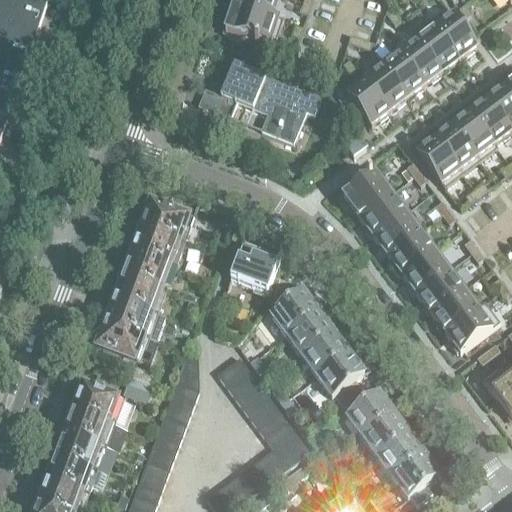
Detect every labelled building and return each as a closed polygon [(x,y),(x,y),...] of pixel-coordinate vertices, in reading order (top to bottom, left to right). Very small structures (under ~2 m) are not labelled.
[(40,10),(9,0),(0,0),(0,151),(13,153),(8,127),(40,33),(37,30),(40,10)] [(231,9),(237,11),(274,23),(281,4),(282,1),(279,0),(232,0),(230,8),(231,9)] [(312,11),(316,0),(307,0),(305,9),(312,11)] [(309,22),(312,11),(305,9),(301,20),(309,22)] [(466,10),(459,15),(466,24),(472,19),(466,10)] [(274,23),(237,11),(227,39),(229,40),(228,41),(241,46),(241,44),(257,49),(257,51),(260,53),(261,51),(270,54),(280,26),(274,23)] [(447,14),(429,27),(459,68),(478,54),(471,45),(447,14)] [(395,17),(388,22),(395,31),(401,27),(395,17)] [(429,27),(412,40),(442,81),(459,68),(429,27)] [(297,31),(293,43),(301,45),(305,34),(297,31)] [(414,45),(397,57),(425,93),(442,81),(412,40),(411,41),(414,45)] [(364,46),(352,43),(350,50),(361,54),(364,46)] [(375,50),(364,46),(361,54),(372,58),(375,50)] [(397,57),(380,70),(407,106),(425,93),(397,57)] [(357,75),(350,65),(344,70),(351,80),(357,75)] [(321,105),(287,91),(234,69),(221,101),(205,94),(198,111),(231,125),(237,109),(267,122),(260,137),(293,151),(306,119),(314,123),(321,105)] [(380,70),(363,83),(390,119),(407,106),(380,70)] [(365,87),(339,107),(353,126),(362,120),(372,133),(390,119),(363,83),(362,84),(365,87)] [(511,101),(505,93),(488,106),(511,137),(511,101)] [(511,138),(511,137),(488,106),(471,118),(495,151),(511,138)] [(495,151),(471,118),(454,131),(478,164),(495,151)] [(344,126),(335,132),(342,140),(350,134),(344,126)] [(478,164),(454,131),(436,144),(461,177),(478,164)] [(367,152),(357,139),(343,149),(353,162),(367,152)] [(461,177),(436,144),(418,158),(443,191),(461,177)] [(407,174),(414,183),(421,178),(414,169),(407,174)] [(504,183),(511,177),(511,173),(509,169),(500,176),(504,183)] [(344,204),(359,224),(396,197),(381,177),(373,183),(371,181),(368,184),(369,185),(356,195),(355,194),(344,202),(345,203),(344,204)] [(414,183),(421,192),(428,188),(421,178),(414,183)] [(479,202),(489,195),(484,188),(475,195),(479,202)] [(470,209),(479,202),(475,195),(465,202),(470,209)] [(410,216),(396,197),(359,224),(362,228),(363,228),(365,231),(365,232),(366,233),(365,234),(371,243),(373,242),(374,244),(410,216)] [(436,212),(443,221),(449,217),(442,207),(436,212)] [(142,234),(184,250),(193,225),(151,209),(142,234)] [(425,235),(410,216),(374,244),(376,247),(377,247),(380,250),(379,251),(380,253),(379,254),(386,263),(387,262),(388,263),(425,235)] [(443,221),(450,231),(457,226),(449,217),(443,221)] [(184,250),(142,234),(133,258),(175,274),(184,250)] [(439,255),(425,235),(388,263),(391,266),(394,269),(394,270),(395,272),(393,273),(400,282),(402,281),(403,282),(439,255)] [(230,247),(219,243),(214,259),(224,263),(230,247)] [(465,250),(472,260),(478,255),(471,246),(465,250)] [(273,302),(279,285),(274,284),(281,267),(265,261),(267,256),(246,248),(243,253),(231,286),(273,302)] [(453,274),(439,255),(403,282),(405,285),(405,286),(406,285),(408,289),(409,291),(408,292),(415,301),(416,300),(417,301),(453,274)] [(472,260),(479,269),(485,264),(478,255),(472,260)] [(133,258),(124,282),(166,298),(175,274),(133,258)] [(468,293),(453,274),(417,301),(419,305),(420,305),(423,308),(422,308),(423,309),(424,310),(422,311),(429,320),(430,319),(431,320),(468,293)] [(124,282),(115,306),(157,322),(166,298),(124,282)] [(494,289),(501,298),(507,293),(500,284),(494,289)] [(279,285),(273,302),(270,309),(276,317),(269,321),(285,343),(319,318),(304,297),(300,300),(295,291),(279,285)] [(482,312),(468,293),(431,320),(434,324),(435,324),(437,327),(437,328),(438,329),(437,330),(443,339),(445,338),(446,340),(482,312)] [(501,298),(508,308),(511,304),(511,299),(507,293),(501,298)] [(190,305),(198,308),(200,302),(179,294),(177,300),(190,305)] [(204,310),(198,308),(190,305),(188,311),(197,315),(197,316),(201,318),(204,310)] [(157,322),(115,306),(106,330),(148,345),(157,322)] [(497,332),(482,312),(446,340),(448,343),(449,343),(452,346),(451,347),(453,348),(451,350),(458,359),(459,357),(461,360),(497,332)] [(334,338),(319,318),(285,343),(301,363),(334,338)] [(148,345),(106,330),(97,353),(106,357),(122,363),(139,369),(148,345)] [(334,338),(301,363),(316,384),(350,359),(334,338)] [(186,349),(173,344),(170,351),(184,356),(186,349)] [(492,364),(501,357),(496,351),(487,358),(492,364)] [(482,371),(492,364),(487,358),(477,365),(482,371)] [(188,359),(176,389),(199,398),(199,363),(188,359)] [(350,359),(316,384),(312,387),(317,394),(321,391),(332,405),(336,402),(342,412),(363,397),(356,387),(366,380),(350,359)] [(225,392),(248,375),(240,364),(217,381),(225,392)] [(260,365),(251,371),(259,382),(268,375),(260,365)] [(511,372),(503,378),(503,379),(511,391),(511,372)] [(130,386),(129,391),(150,399),(157,382),(134,373),(130,386)] [(256,386),(248,375),(225,392),(233,402),(256,386)] [(500,375),(483,388),(511,425),(511,391),(503,379),(503,378),(500,375)] [(264,396),(256,386),(233,402),(241,413),(264,396)] [(176,389),(172,400),(195,408),(199,398),(176,389)] [(154,400),(150,399),(129,391),(128,390),(124,402),(150,411),(154,400)] [(83,392),(74,416),(115,432),(125,407),(83,392)] [(281,410),(288,404),(280,393),(272,398),(281,410)] [(272,407),(264,396),(241,413),(249,424),(272,407)] [(370,406),(363,397),(342,412),(349,421),(346,423),(362,445),(395,420),(380,399),(370,406)] [(195,408),(172,400),(168,410),(192,419),(195,408)] [(288,404),(281,410),(289,422),(297,417),(288,404)] [(279,418),(272,407),(249,424),(257,435),(279,418)] [(168,410),(164,421),(188,429),(192,419),(168,410)] [(115,432),(74,416),(65,440),(107,455),(115,432)] [(287,429),(279,418),(257,435),(265,445),(287,429)] [(395,420),(362,445),(377,466),(411,441),(395,420)] [(164,421),(161,431),(184,440),(188,429),(164,421)] [(295,439),(287,429),(265,445),(273,456),(295,439)] [(184,440),(161,431),(157,442),(180,450),(184,440)] [(295,439),(273,456),(288,476),(310,459),(295,439)] [(107,455),(65,440),(56,463),(98,479),(107,455)] [(411,441),(377,466),(393,486),(426,461),(411,441)] [(157,442),(153,452),(176,461),(180,450),(157,442)] [(153,452),(149,463),(172,472),(176,461),(153,452)] [(326,471),(334,465),(326,454),(318,460),(326,471)] [(288,476),(273,456),(263,463),(278,483),(288,476)] [(133,457),(130,464),(142,468),(145,461),(136,458),(133,457)] [(414,507),(423,500),(420,497),(441,482),(426,461),(393,486),(408,506),(412,503),(414,507)] [(98,479),(56,463),(47,486),(89,502),(98,479)] [(149,463),(145,473),(168,482),(172,472),(149,463)] [(263,463),(254,470),(269,490),(278,483),(263,463)] [(343,478),(334,465),(326,471),(335,483),(343,478)] [(269,490),(254,470),(244,477),(259,497),(269,490)] [(310,480),(304,471),(292,480),(298,488),(310,480)] [(145,473),(141,484),(164,493),(168,482),(145,473)] [(108,475),(106,481),(124,487),(126,482),(108,475)] [(244,477),(235,484),(250,504),(259,497),(244,477)] [(287,496),(298,488),(292,480),(281,488),(287,496)] [(164,493),(141,484),(137,494),(160,503),(164,493)] [(235,484),(225,491),(240,511),(250,504),(235,484)] [(47,486),(38,510),(42,511),(85,511),(89,502),(47,486)] [(239,511),(240,511),(225,491),(216,498),(226,511),(239,511)] [(151,511),(156,511),(160,503),(137,494),(133,505),(151,511)] [(357,511),(358,511),(370,504),(369,503),(365,506),(357,494),(349,500),(357,511)] [(226,511),(216,498),(206,505),(211,511),(226,511)] [(122,499),(117,511),(125,511),(129,502),(122,499)] [(253,509),(255,511),(264,511),(268,510),(263,502),(253,509)] [(349,511),(343,503),(331,511),(349,511)]
